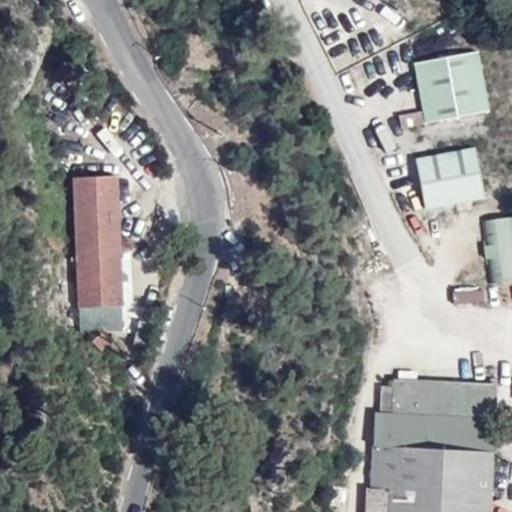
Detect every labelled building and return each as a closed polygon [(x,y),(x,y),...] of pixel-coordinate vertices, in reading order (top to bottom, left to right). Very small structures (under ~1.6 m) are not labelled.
[(413,64),(424,123),(489,112),(479,53),(413,64)] [(199,97),(189,110),(205,124),(215,112),(199,97)] [(475,146),(414,160),(426,211),(487,197),(475,146)] [(74,181),(79,305),(121,305),(118,178),(74,181)] [(511,280),(511,217),(483,219),(488,282),(511,280)] [(451,290),(453,306),(483,302),(481,285),(451,290)] [(102,333),(94,341),(102,348),(110,341),(102,333)] [(415,401),(420,383),(394,382),(393,417),(377,416),(373,484),(389,486),(389,492),(388,511),(395,511),(396,500),(415,401)] [(408,511),(412,476),(421,414),(428,383),(420,383),(415,401),(396,500),(395,511),(408,511)] [(423,511),(428,450),(445,385),(428,383),(421,414),(412,476),(408,511),(423,511)] [(488,511),(495,387),(445,385),(428,450),(423,511),(488,511)] [(388,511),(389,492),(368,491),(365,511),(388,511)]
